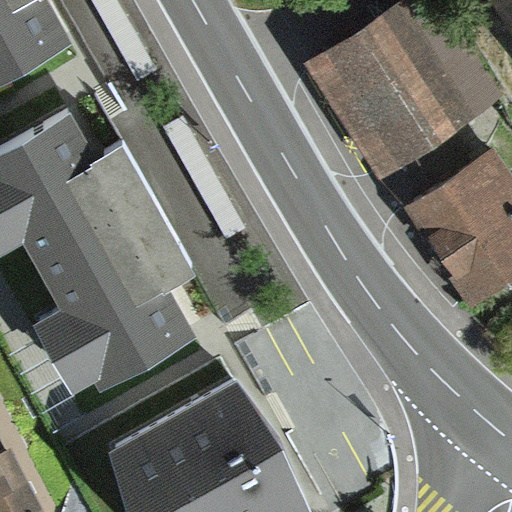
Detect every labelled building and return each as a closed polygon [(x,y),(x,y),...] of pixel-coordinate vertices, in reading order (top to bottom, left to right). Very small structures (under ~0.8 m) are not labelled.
[(0,0),(0,63),(78,21),(66,0),(0,0)] [(122,0),(98,0),(137,70),(155,60),(122,0)] [(437,0),(394,0),(307,57),(383,175),(501,99),(437,0)] [(511,0),(497,0),(511,22),(511,0)] [(95,129),(71,86),(0,124),(0,230),(22,219),(59,286),(34,300),(74,371),(97,358),(101,367),(203,311),(177,264),(201,250),(125,112),(95,129)] [(183,111),(166,120),(226,229),(243,220),(183,111)] [(511,174),(492,145),(406,201),(474,305),(511,280),(511,174)] [(242,359),(110,437),(153,511),(271,511),(317,486),(242,359)] [(0,506),(3,511),(49,511),(13,442),(2,448),(0,443),(0,506)]
